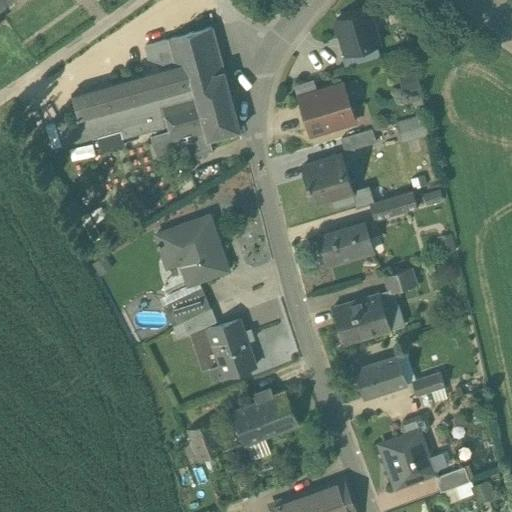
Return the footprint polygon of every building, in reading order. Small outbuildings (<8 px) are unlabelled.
[(0,0),(0,22),(0,21),(0,9),(12,0),(0,0)] [(369,9),(335,20),(345,53),(379,42),(369,9)] [(212,26),(168,38),(174,61),(175,64),(180,82),(191,80),(224,70),(212,26)] [(168,38),(145,45),(148,57),(165,63),(174,61),(168,38)] [(175,64),(146,72),(153,96),(182,88),(180,82),(175,64)] [(224,70),(191,80),(205,131),(207,139),(208,139),(240,130),(224,70)] [(146,72),(72,93),(79,115),(77,116),(78,117),(153,96),(146,72)] [(191,80),(180,82),(182,88),(153,96),(78,117),(69,120),(72,131),(163,106),(169,125),(170,130),(174,141),(205,131),(191,80)] [(343,83),(299,97),(310,134),(355,120),(343,83)] [(163,106),(72,131),(69,120),(57,123),(64,145),(120,130),(123,138),(141,133),(139,125),(149,122),(152,130),(169,125),(163,106)] [(420,112),(395,119),(402,140),(426,133),(420,112)] [(372,128),(341,137),(345,150),(376,141),(372,128)] [(205,131),(174,141),(170,130),(153,135),(160,158),(209,143),(208,139),(207,139),(205,131)] [(341,154),(302,166),(308,187),(309,187),(315,203),(330,198),(329,195),(349,189),(350,192),(353,191),(341,154)] [(354,188),(357,200),(371,196),(368,184),(354,188)] [(349,189),(329,195),(330,198),(333,207),(354,200),(356,208),(358,207),(353,191),(350,192),(349,189)] [(397,195),(373,202),(374,202),(370,203),(375,219),(402,211),(397,195)] [(209,215),(156,233),(159,242),(157,243),(158,246),(160,246),(163,254),(177,250),(188,283),(228,269),(209,215)] [(364,221),(318,235),(327,265),(373,251),(364,221)] [(411,266),(384,275),(390,292),(416,284),(411,266)] [(201,285),(162,304),(173,326),(183,321),(210,308),(201,285)] [(380,294),(334,308),(344,341),(390,327),(380,294)] [(210,308),(183,321),(187,332),(187,333),(215,321),(211,308),(210,308)] [(183,321),(173,326),(177,336),(187,332),(183,321)] [(239,321),(209,330),(216,350),(224,375),(254,364),(239,321)] [(224,375),(216,350),(209,352),(212,358),(207,360),(214,379),(224,375)] [(397,354),(354,368),(364,398),(407,384),(397,354)] [(440,372),(412,381),(416,395),(444,385),(440,372)] [(285,389),(232,409),(246,443),(298,423),(285,389)] [(421,414),(402,421),(399,426),(403,436),(418,430),(419,433),(427,430),(429,425),(426,416),(421,414)] [(221,451),(209,421),(190,429),(201,459),(221,451)] [(403,436),(380,444),(396,486),(434,472),(419,433),(418,430),(403,436)] [(437,472),(446,500),(471,492),(462,464),(437,472)] [(357,511),(344,476),(292,496),(293,497),(298,511),(357,511)] [(491,496),(490,480),(476,481),(477,497),(491,496)] [(298,511),(293,497),(272,504),(275,511),(298,511)]
